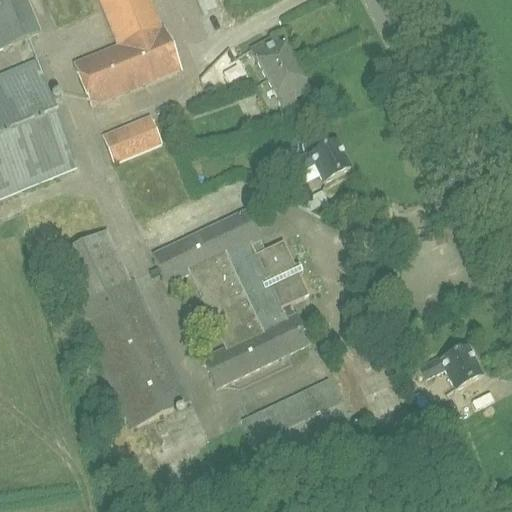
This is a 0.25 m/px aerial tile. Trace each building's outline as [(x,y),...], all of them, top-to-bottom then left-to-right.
[(0,0),(0,52),(38,37),(22,0),(0,0)] [(160,32),(147,0),(97,0),(117,49),(73,67),(90,110),(179,73),(162,31),(160,32)] [(250,53),(267,83),(283,112),(297,105),(294,100),(308,92),(294,67),(284,50),(282,51),(276,42),(265,48),(264,45),(250,53)] [(33,65),(0,77),(0,201),(76,170),(33,65)] [(149,119),(103,139),(115,166),(161,147),(149,119)] [(350,172),(336,145),(310,158),(309,155),(289,165),(294,175),(313,166),(322,186),(350,172)] [(307,299),(282,245),(263,254),(258,243),(260,242),(246,213),(152,257),(166,287),(189,276),(225,351),(201,362),(216,392),(310,347),(296,317),(294,318),(289,307),(307,299)] [(106,234),(50,261),(131,432),(190,404),(134,283),(130,285),(106,234)] [(481,380),(467,351),(441,364),(439,360),(418,370),(424,383),(444,372),(454,393),(481,380)] [(243,424),(268,477),(353,437),(328,384),(243,424)] [(450,405),(423,419),(430,433),(457,419),(450,405)]
